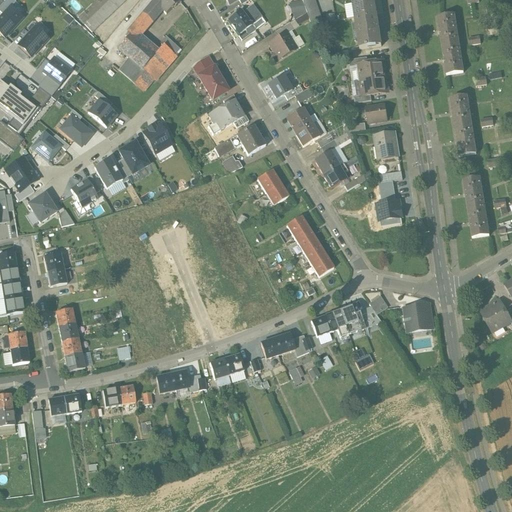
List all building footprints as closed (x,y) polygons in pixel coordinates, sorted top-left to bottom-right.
[(6,0),(3,4),(0,7),(0,12),(3,15),(9,8),(15,2),(12,0),(6,0)] [(127,0),(98,0),(78,19),(92,33),(127,0)] [(178,0),(156,0),(155,1),(162,10),(166,16),(181,3),(178,0)] [(321,25),(311,0),(301,0),(302,1),(309,20),(311,28),(321,25)] [(373,0),(350,0),(353,19),(376,16),(373,0)] [(485,0),(477,0),(478,4),(474,5),(475,15),(484,14),(483,4),(486,4),(485,0)] [(155,1),(127,34),(130,36),(136,41),(162,10),(155,1)] [(289,3),(291,15),(292,15),(294,22),(298,28),(309,20),(302,1),(289,3)] [(3,15),(0,18),(0,34),(5,39),(22,20),(9,8),(3,15)] [(252,26),(241,13),(228,23),(238,37),(252,26)] [(376,16),(353,19),(359,52),(381,48),(376,16)] [(454,17),(436,19),(441,46),(458,44),(454,17)] [(294,22),(274,34),(278,39),(286,34),(291,32),(298,28),(294,22)] [(252,26),(238,37),(242,42),(250,35),(255,31),(252,26)] [(498,29),(494,29),(493,28),(484,29),(485,37),(499,35),(498,29)] [(35,29),(18,47),(31,59),(47,40),(35,29)] [(286,34),(296,50),(304,46),(299,37),(295,39),(291,32),(286,34)] [(296,50),(286,34),(278,39),(268,45),(278,61),(296,50)] [(136,41),(130,36),(118,51),(128,60),(144,73),(154,82),(155,82),(168,67),(155,56),(136,41)] [(479,39),(467,40),(469,47),(480,46),(479,39)] [(169,40),(163,46),(175,58),(181,52),(169,40)] [(463,74),(458,44),(441,46),(446,78),(463,74)] [(175,58),(163,46),(155,56),(168,67),(175,58)] [(207,58),(197,64),(193,69),(198,77),(213,68),(207,58)] [(365,59),(348,62),(349,69),(356,68),(356,67),(366,65),(365,59)] [(70,73),(53,60),(42,74),(47,77),(60,87),(70,73)] [(119,72),(135,85),(144,73),(128,60),(119,72)] [(366,65),(356,67),(356,68),(358,67),(360,81),(358,82),(358,83),(383,79),(382,73),(384,69),(384,65),(380,63),(366,65)] [(228,92),(213,68),(198,77),(212,101),(228,92)] [(154,82),(144,73),(135,85),(144,93),(154,82)] [(51,98),(60,87),(47,77),(38,88),(39,89),(50,97),(51,98)] [(283,77),(267,86),(275,102),(293,91),(283,77)] [(383,79),(358,83),(359,84),(360,83),(362,97),(361,98),(361,99),(370,98),(385,95),(388,92),(387,87),(385,85),(383,79)] [(485,79),(474,81),(475,88),(486,86),(485,79)] [(0,109),(13,119),(6,127),(0,122),(0,142),(8,149),(19,137),(39,110),(40,109),(31,103),(30,103),(29,102),(1,81),(0,82),(0,109)] [(40,109),(39,110),(41,111),(50,97),(39,89),(29,102),(30,103),(31,103),(40,109)] [(308,89),(294,97),(298,104),(303,100),(304,102),(312,97),(308,89)] [(108,109),(112,105),(98,93),(94,98),(99,101),(108,109)] [(233,96),(223,102),(226,108),(234,103),(237,102),(233,96)] [(467,98),(450,101),(454,126),(471,123),(467,98)] [(99,101),(88,114),(106,130),(117,117),(108,109),(99,101)] [(234,103),(226,108),(209,118),(213,126),(216,124),(220,132),(233,124),(243,119),(243,118),(234,103)] [(384,107),(365,110),(367,126),(368,126),(368,125),(379,123),(380,124),(386,123),(384,107)] [(312,126),(302,110),(287,120),(296,136),(297,135),(312,126)] [(69,116),(71,118),(78,123),(82,119),(72,111),(69,116)] [(243,119),(233,124),(236,129),(248,122),(245,117),(243,118),(243,119)] [(81,148),(92,135),(78,123),(71,118),(60,131),(81,148)] [(492,120),(481,121),(482,129),(493,127),(492,120)] [(476,156),(471,123),(454,126),(459,158),(476,156)] [(316,124),(312,126),(319,139),(323,136),(316,124)] [(143,135),(155,155),(171,146),(159,126),(154,129),(153,128),(148,131),(148,132),(143,135)] [(312,126),(297,135),(304,148),(319,139),(312,126)] [(364,126),(350,128),(350,132),(349,132),(349,134),(365,132),(364,126)] [(253,127),(236,137),(241,145),(248,157),(266,147),(253,127)] [(348,133),(334,141),(338,147),(340,151),(353,144),(348,133)] [(52,140),(44,134),(32,149),(48,163),(61,148),(52,140)] [(395,134),(374,138),(376,149),(379,148),(382,161),(378,162),(378,163),(399,159),(398,152),(397,152),(395,143),(396,143),(395,134)] [(52,140),(61,148),(66,152),(69,147),(55,136),(52,140)] [(8,149),(14,153),(23,141),(19,137),(8,149)] [(236,137),(214,150),(219,158),(241,145),(236,137)] [(327,138),(317,144),(321,149),(324,147),(330,143),(327,138)] [(330,143),(324,147),(328,153),(330,152),(338,147),(334,141),(330,143)] [(135,144),(119,153),(123,160),(132,176),(148,167),(135,144)] [(339,168),(330,152),(328,153),(314,161),(323,177),(339,168)] [(236,162),(233,157),(223,163),(228,175),(242,169),(239,162),(237,161),(236,162)] [(345,164),(348,170),(360,164),(357,157),(345,164)] [(5,173),(19,194),(29,187),(39,180),(24,159),(5,173)] [(119,166),(127,179),(132,176),(123,160),(118,163),(119,166)] [(498,160),(487,162),(488,169),(500,168),(498,160)] [(94,170),(107,191),(122,182),(114,169),(110,161),(94,170)] [(119,166),(114,169),(122,182),(123,184),(129,182),(127,179),(119,166)] [(339,168),(323,177),(331,190),(346,181),(339,168)] [(272,172),(257,181),(265,194),(280,185),(272,172)] [(387,176),(388,184),(393,183),(403,182),(401,174),(387,176)] [(364,175),(355,181),(358,186),(366,181),(364,175)] [(380,185),(388,184),(387,176),(379,177),(380,185)] [(86,179),(87,182),(95,195),(100,192),(91,177),(86,179)] [(484,204),(480,179),(463,182),(467,206),(484,204)] [(355,181),(345,187),(348,192),(358,186),(355,181)] [(71,191),(81,210),(98,200),(95,195),(87,182),(71,191)] [(379,185),(381,201),(395,198),(393,183),(388,184),(380,185),(379,185)] [(280,185),(265,194),(274,207),(288,198),(280,185)] [(29,187),(19,194),(14,197),(19,204),(34,194),(29,187)] [(174,203),(183,225),(211,214),(202,192),(174,203)] [(0,225),(9,223),(7,213),(5,198),(4,193),(0,193),(0,225)] [(44,195),(28,206),(40,225),(57,214),(44,195)] [(5,198),(7,213),(13,212),(10,197),(5,198)] [(382,205),(376,206),(379,223),(380,223),(381,230),(402,226),(401,220),(402,219),(399,202),(396,203),(395,198),(381,201),(382,205)] [(505,201),(494,203),(495,210),(506,208),(505,201)] [(489,237),(484,204),(467,206),(472,240),(489,237)] [(62,226),(72,224),(69,211),(59,213),(62,226)] [(301,218),(286,227),(295,240),(309,231),(301,218)] [(309,231),(295,240),(303,253),(317,244),(309,231)] [(317,244),(303,253),(310,266),(325,257),(317,244)] [(143,251),(124,259),(131,274),(150,266),(143,251)] [(14,254),(0,256),(0,271),(16,269),(14,254)] [(60,255),(44,259),(47,274),(63,270),(60,255)] [(325,257),(310,266),(319,279),(333,270),(325,257)] [(511,263),(488,275),(493,286),(503,282),(502,280),(511,275),(511,263)] [(16,269),(0,271),(0,273),(2,287),(19,284),(16,269)] [(63,270),(47,274),(50,289),(66,285),(63,270)] [(19,284),(2,287),(4,301),(21,299),(19,284)] [(21,299),(4,301),(7,317),(23,314),(21,299)] [(379,299),(369,306),(371,308),(376,316),(386,309),(379,299)] [(499,302),(480,313),(492,333),(510,322),(504,312),(499,302)] [(358,313),(355,306),(340,312),(349,336),(364,330),(358,313)] [(371,308),(358,313),(364,330),(381,324),(376,316),(371,308)] [(428,308),(405,312),(406,318),(403,319),(404,326),(411,325),(412,332),(431,329),(428,308)] [(72,311),(55,314),(58,329),(75,326),(72,311)] [(340,312),(325,318),(331,334),(337,331),(340,339),(349,336),(340,312)] [(325,318),(311,323),(317,339),(331,334),(325,318)] [(75,326),(58,329),(62,344),(78,340),(75,326)] [(24,334),(8,337),(10,352),(27,349),(24,334)] [(289,335),(275,340),(280,356),(295,351),(289,335)] [(78,340),(62,344),(65,358),(81,355),(78,340)] [(275,340),(261,345),(266,361),(280,356),(275,340)] [(120,360),(132,358),(130,346),(118,348),(120,360)] [(27,349),(10,352),(12,367),(29,364),(27,349)] [(81,355),(65,358),(68,373),(84,370),(81,355)] [(239,356),(224,361),(229,376),(243,372),(239,356)] [(326,359),(321,363),(325,370),(331,367),(326,359)] [(229,376),(224,361),(210,365),(214,381),(229,376)] [(302,382),(296,370),(289,373),(293,380),(294,380),(296,385),(302,382)] [(316,371),(310,374),(313,380),(319,376),(316,371)] [(186,373),(171,376),(174,392),(189,389),(186,373)] [(285,374),(276,378),(279,385),(288,381),(285,374)] [(171,376),(156,379),(159,395),(174,392),(171,376)] [(133,388),(118,390),(120,407),(135,404),(133,388)] [(118,390),(103,393),(105,409),(120,407),(118,390)] [(10,396),(0,397),(0,412),(12,411),(10,396)] [(78,397),(63,399),(66,415),(81,413),(78,397)] [(63,399),(48,402),(51,418),(66,415),(63,399)] [(12,411),(0,412),(0,428),(14,426),(12,411)] [(41,412),(32,414),(34,431),(43,429),(41,412)] [(163,412),(157,413),(158,422),(165,420),(163,412)] [(122,423),(112,425),(113,433),(123,431),(122,423)] [(149,423),(141,425),(143,433),(151,432),(150,423),(149,423)] [(162,431),(165,440),(173,438),(171,428),(162,431)]
